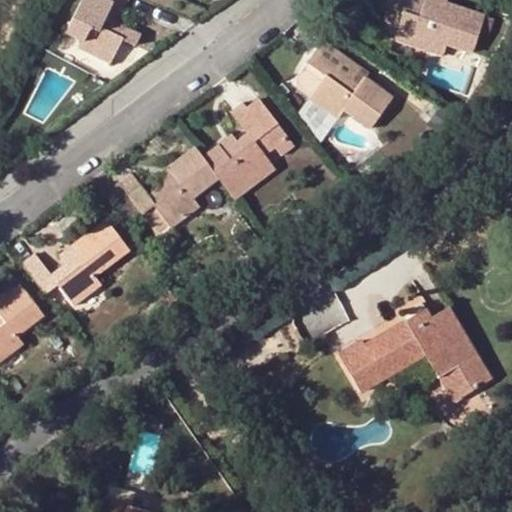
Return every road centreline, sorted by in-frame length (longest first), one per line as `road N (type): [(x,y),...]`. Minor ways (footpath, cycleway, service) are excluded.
road 1 (tertiary): [(511,126),(450,174),(81,405),(0,470)]
road 2 (residential): [(0,223),(274,15),(283,0)]
